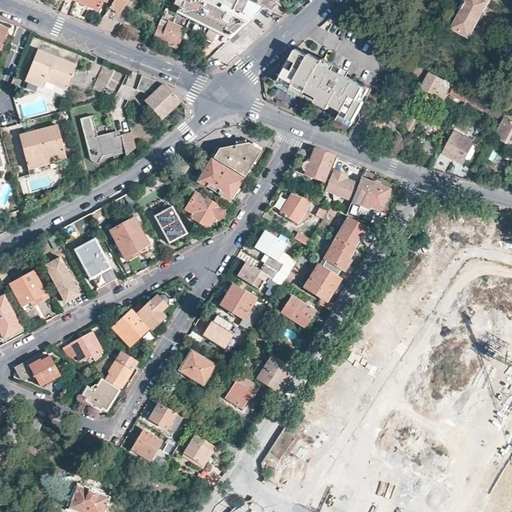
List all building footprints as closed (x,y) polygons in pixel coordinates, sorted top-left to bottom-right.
[(76,0),(65,0),(60,11),(70,15),(76,0)] [(107,0),(76,0),(70,15),(80,19),(86,5),(89,6),(83,21),(92,24),(98,10),(99,10),(103,0),(107,2),(107,0)] [(128,0),(114,0),(110,8),(120,14),(128,0)] [(264,7),(255,3),(248,0),(247,0),(175,0),(170,12),(176,15),(177,14),(209,30),(206,36),(206,37),(207,37),(213,41),(210,43),(208,46),(216,51),(240,29),(264,7)] [(264,7),(271,10),(275,5),(271,2),(275,1),(276,0),(258,0),(255,3),(264,7)] [(470,36),(490,0),(489,0),(459,0),(458,3),(459,7),(462,9),(452,26),(470,36)] [(116,22),(105,16),(98,26),(98,27),(112,32),(116,22)] [(156,31),(161,21),(154,18),(150,28),(156,31)] [(178,49),(185,30),(161,21),(156,31),(149,47),(154,49),(158,41),(178,49)] [(184,51),(191,34),(185,30),(178,49),(184,51)] [(216,51),(208,46),(199,56),(207,61),(216,51)] [(309,54),(297,48),(287,65),(283,75),(280,81),(293,87),(294,84),(307,90),(308,88),(320,94),(333,101),(345,107),(343,111),(356,118),(366,98),(364,97),(360,95),(366,83),(347,74),(340,70),(337,74),(332,72),(333,71),(333,70),(333,69),(333,68),(333,67),(332,67),(332,66),(331,65),(322,61),(309,54)] [(407,57),(395,50),(391,57),(404,64),(407,57)] [(40,89),(43,81),(46,74),(55,78),(54,80),(66,85),(73,66),(36,51),(24,82),(40,89)] [(311,51),(309,54),(322,61),(324,57),(311,51)] [(340,70),(347,74),(349,69),(324,56),(324,57),(322,61),(331,65),(332,66),(340,70)] [(283,75),(287,65),(283,63),(281,68),(278,73),(283,75)] [(445,105),(455,83),(431,72),(421,94),(445,105)] [(46,74),(43,81),(64,90),(66,85),(54,80),(55,78),(46,74)] [(149,80),(140,77),(135,89),(145,93),(146,90),(150,95),(143,101),(160,119),(180,102),(167,87),(149,80)] [(370,86),(366,83),(360,95),(364,97),(370,86)] [(505,110),(502,109),(470,91),(467,98),(502,116),(505,110)] [(333,101),(320,94),(318,99),(331,105),(333,101)] [(354,123),(356,118),(343,111),(341,116),(354,123)] [(134,148),(130,135),(130,132),(118,136),(114,137),(113,132),(95,136),(90,116),(78,119),(89,160),(96,164),(99,159),(101,157),(123,150),(124,153),(124,156),(134,148)] [(511,142),(511,119),(507,117),(506,117),(506,118),(497,134),(497,135),(498,135),(498,136),(511,142)] [(51,152),(61,149),(54,124),(16,135),(25,169),(42,165),(40,155),(44,154),(42,148),(50,147),(51,152)] [(436,169),(445,172),(452,156),(464,161),(475,139),(457,129),(436,169)] [(214,158),(244,177),(260,150),(248,142),(219,149),(214,158)] [(64,159),(61,149),(51,152),(50,147),(42,148),(44,154),(40,155),(42,165),(64,159)] [(325,152),(312,147),(306,160),(303,161),(301,167),(305,171),(305,173),(325,180),(334,156),(325,152)] [(99,159),(124,153),(123,150),(101,157),(99,159)] [(243,178),(211,159),(209,162),(207,160),(197,176),(192,173),(190,177),(229,201),(243,178)] [(346,200),(353,183),(346,180),(347,176),(334,171),(334,172),(331,171),(323,190),(326,191),(346,200)] [(494,184),(506,187),(511,176),(499,171),(494,184)] [(361,177),(346,215),(357,219),(360,214),(365,216),(370,206),(381,211),(390,189),(361,177)] [(218,220),(224,210),(196,192),(186,208),(193,213),(191,217),(207,227),(210,224),(214,226),(218,219),(218,220)] [(311,201),(291,192),(279,213),(297,224),(311,201)] [(187,233),(172,207),(155,217),(170,243),(187,233)] [(323,220),(328,210),(321,207),(316,216),(323,220)] [(118,215),(115,208),(106,212),(109,218),(118,215)] [(152,250),(135,218),(111,230),(127,260),(141,252),(143,256),(152,250)] [(350,218),(337,239),(354,249),(356,251),(370,230),(350,218)] [(70,237),(79,232),(75,225),(66,230),(70,237)] [(268,256),(264,263),(286,277),(289,272),(293,266),(296,261),(282,252),(287,244),(264,231),(254,248),(258,250),(268,256)] [(309,238),(298,232),(294,237),(305,244),(309,238)] [(54,233),(45,237),(49,246),(58,241),(54,233)] [(116,278),(95,239),(75,250),(89,277),(88,278),(88,280),(92,277),(98,288),(116,278)] [(354,249),(337,239),(325,259),(344,270),(351,261),(348,259),(354,249)] [(27,246),(21,250),(26,260),(33,257),(27,246)] [(268,256),(258,250),(254,257),(264,263),(268,256)] [(302,252),(296,261),(293,266),(310,277),(319,263),(302,252)] [(58,254),(44,261),(63,297),(77,290),(58,254)] [(286,277),(264,263),(259,270),(246,262),(237,277),(258,290),(266,277),(268,279),(266,282),(268,283),(266,287),(269,289),(265,296),(271,300),(283,281),(286,277)] [(318,303),(330,311),(334,304),(327,299),(341,278),(319,263),(310,277),(305,286),(321,297),(318,303)] [(386,271),(382,277),(388,280),(392,274),(386,271)] [(47,297),(33,272),(10,284),(25,312),(29,310),(28,308),(49,297),(49,296),(47,297)] [(289,272),(286,277),(283,281),(288,284),(294,275),(289,272)] [(256,299),(233,285),(220,306),(243,320),(240,326),(249,331),(258,317),(249,311),(256,299)] [(78,292),(77,290),(63,297),(64,299),(78,292)] [(22,329),(5,295),(0,297),(0,331),(4,339),(22,329)] [(165,317),(160,312),(167,306),(166,305),(168,302),(168,300),(164,295),(161,295),(159,297),(157,295),(151,302),(150,301),(144,307),(140,304),(135,309),(138,312),(138,313),(152,328),(165,317)] [(317,311),(319,308),(307,300),(305,303),(292,295),(281,312),(305,327),(316,311),(317,311)] [(130,346),(149,328),(132,310),(112,328),(130,346)] [(265,310),(259,319),(266,322),(271,314),(265,310)] [(227,352),(237,337),(226,330),(229,324),(217,316),(203,337),(227,352)] [(63,347),(68,357),(70,359),(78,355),(82,362),(94,355),(96,359),(102,355),(100,351),(102,350),(92,331),(63,347)] [(203,385),(215,365),(192,351),(180,371),(203,385)] [(105,381),(119,390),(137,361),(122,353),(105,381)] [(60,375),(50,357),(47,358),(45,354),(38,358),(39,360),(29,366),(40,385),(60,375)] [(278,392),(293,368),(274,356),(258,380),(278,392)] [(21,381),(31,378),(26,363),(16,367),(21,381)] [(253,397),(259,388),(239,376),(225,397),(242,408),(250,396),(253,397)] [(106,411),(119,390),(105,381),(101,379),(93,392),(86,388),(80,398),(100,411),(102,408),(106,411)] [(172,434),(184,415),(176,410),(174,414),(158,405),(149,419),(172,434)] [(38,433),(43,418),(36,415),(30,430),(38,433)] [(317,441),(323,430),(309,423),(303,434),(317,441)] [(149,461),(162,442),(142,430),(130,449),(149,461)] [(202,464),(214,445),(196,435),(184,454),(193,459),(192,462),(196,464),(197,461),(202,464)] [(237,455),(240,449),(218,436),(215,443),(237,455)] [(0,467),(2,466),(0,463),(0,461),(4,460),(10,462),(14,453),(11,452),(10,452),(8,449),(5,443),(4,441),(0,442),(0,467)] [(290,453),(306,462),(313,451),(297,441),(290,453)] [(164,453),(171,456),(178,445),(174,443),(172,446),(169,444),(164,453)] [(279,469),(291,479),(301,466),(288,457),(279,469)] [(511,463),(492,498),(510,509),(511,504),(511,463)] [(222,477),(211,470),(206,478),(202,483),(214,488),(218,482),(222,477)] [(206,478),(199,473),(194,480),(202,483),(206,478)] [(76,511),(103,511),(109,497),(106,496),(107,493),(81,483),(80,486),(76,485),(68,509),(76,511)]
